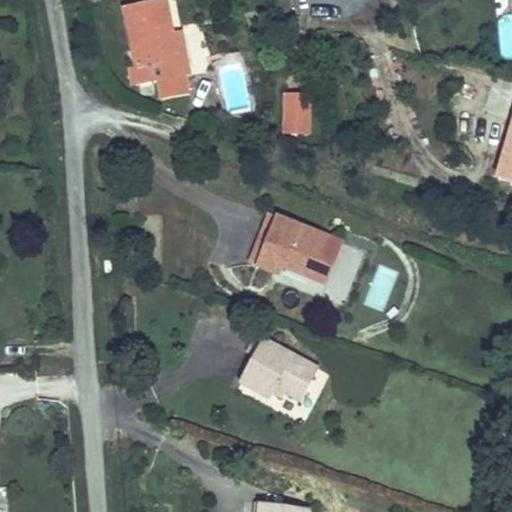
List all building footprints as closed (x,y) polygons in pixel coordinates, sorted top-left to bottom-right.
[(152,0),(119,7),(127,45),(131,66),(120,69),(126,88),(147,84),(150,100),(175,95),(174,80),(183,76),(181,61),(167,64),(164,34),(157,0),(152,0)] [(177,33),(164,34),(167,64),(181,61),(177,33)] [(131,66),(127,45),(118,46),(120,69),(131,66)] [(293,137),(295,97),(272,96),(271,136),(293,137)] [(511,202),(511,136),(491,195),(511,202)] [(255,276),(274,226),(265,223),(248,273),(255,276)] [(329,243),(274,226),(255,276),(284,286),(287,279),(316,287),(329,243)] [(257,373),(264,350),(257,348),(248,370),(257,373)] [(324,372),(264,350),(257,373),(249,397),(280,408),(283,400),(311,409),(324,372)]
